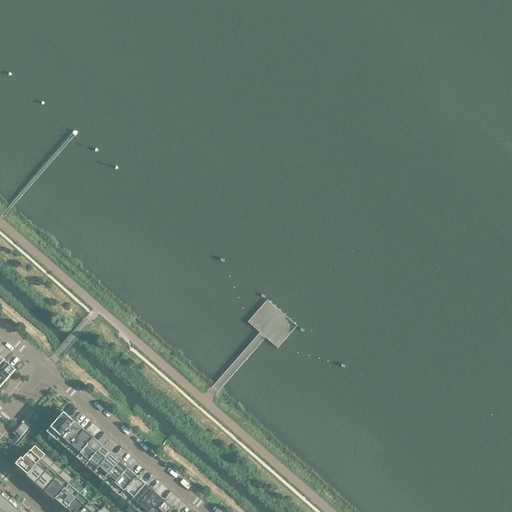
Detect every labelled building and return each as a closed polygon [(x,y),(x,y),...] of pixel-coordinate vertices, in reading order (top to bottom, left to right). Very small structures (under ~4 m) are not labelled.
[(0,366),(0,388),(16,370),(5,360),(0,366)] [(64,412),(47,432),(58,441),(75,422),(64,412)] [(36,413),(26,425),(24,423),(16,432),(18,434),(8,445),(11,448),(39,416),(36,413)] [(68,450),(85,431),(75,422),(58,441),(68,450)] [(85,431),(68,450),(77,458),(94,439),(85,431)] [(86,466),(103,446),(94,439),(77,458),(74,462),(83,470),(86,466)] [(28,475),(45,455),(44,454),(35,446),(30,451),(28,454),(23,459),(22,458),(16,464),(26,473),(28,475)] [(94,473),(111,454),(103,446),(86,466),(94,473)] [(103,481),(120,462),(111,454),(94,473),(103,481)] [(37,482),(54,463),(45,455),(28,475),(27,476),(36,484),(37,482)] [(111,488),(127,470),(128,469),(120,462),(103,481),(111,488)] [(63,471),(54,463),(37,482),(36,484),(45,492),(46,490),(48,488),(63,471)] [(120,496),(137,477),(137,476),(128,469),(127,470),(111,488),(112,488),(113,489),(120,496)] [(59,496),(73,479),(63,471),(48,488),(46,490),(45,492),(55,501),(56,499),(58,497),(59,496)] [(129,504),(146,484),(137,476),(137,477),(120,496),(129,504)] [(56,499),(57,500),(66,508),(67,509),(84,489),(73,480),(56,499)] [(138,511),(154,492),(155,492),(146,484),(129,504),(137,511),(138,511)] [(81,511),(94,498),(84,489),(67,509),(70,511),(81,511)] [(155,511),(165,502),(165,501),(155,492),(154,492),(138,511),(137,511),(138,511),(155,511)] [(21,511),(0,493),(0,511),(21,511)] [(99,511),(104,506),(94,498),(81,511),(99,511)] [(171,511),(174,509),(165,501),(165,502),(155,511),(171,511)]
